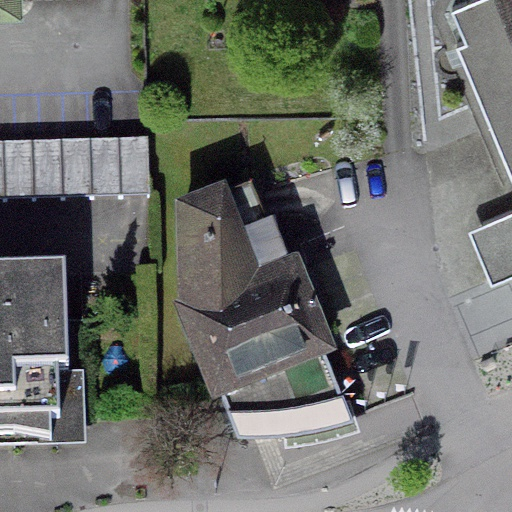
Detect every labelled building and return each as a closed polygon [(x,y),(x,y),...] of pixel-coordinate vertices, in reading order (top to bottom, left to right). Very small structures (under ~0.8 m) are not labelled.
[(511,0),(472,0),(449,10),(462,43),(454,47),(461,64),(470,60),(511,160),(511,0)] [(0,205),(146,201),(144,144),(0,148),(0,205)] [(270,283),(243,192),(178,217),(181,319),(213,400),(216,399),(234,443),(287,440),(346,427),(290,275),(270,283)] [(511,212),(480,226),(501,277),(511,272),(511,212)] [(55,378),(65,378),(62,276),(0,277),(0,427),(56,426),(55,378)]
